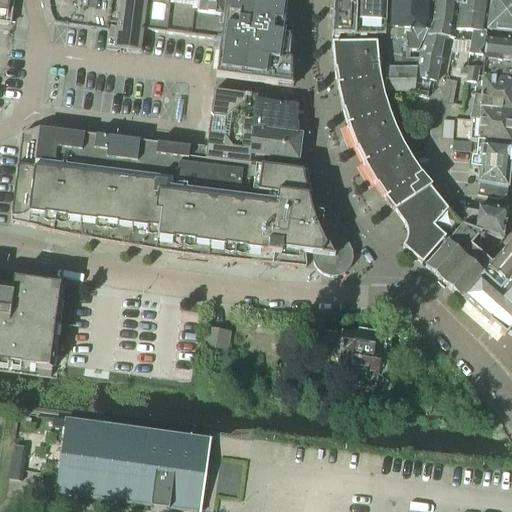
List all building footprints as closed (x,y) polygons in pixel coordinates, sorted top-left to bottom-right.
[(0,0),(0,23),(12,25),(15,0),(0,0)] [(50,0),(49,7),(51,17),(54,26),(107,32),(110,0),(50,0)] [(112,0),(106,50),(117,51),(127,53),(140,54),(143,32),(147,0),(112,0)] [(147,0),(143,32),(163,34),(168,35),(172,0),(147,0)] [(172,0),(168,35),(193,38),(197,15),(200,15),(201,0),(172,0)] [(197,15),(193,38),(220,42),(224,0),(201,0),(200,15),(197,15)] [(224,0),(220,42),(215,78),(243,82),(252,0),(224,0)] [(252,0),(243,82),(292,89),(292,62),(287,62),(291,38),(285,37),(285,25),(288,0),(252,0)] [(332,0),(331,37),(355,40),(358,0),(332,0)] [(358,0),(355,40),(355,46),(385,45),(386,0),(358,0)] [(386,0),(385,45),(385,49),(385,61),(385,70),(388,70),(417,70),(418,70),(418,61),(406,61),(406,50),(418,51),(421,45),(421,32),(425,33),(430,22),(431,0),(386,0)] [(418,56),(418,61),(418,70),(417,70),(414,95),(414,98),(427,100),(430,82),(436,83),(442,53),(452,55),(453,42),(459,8),(461,8),(462,0),(434,0),(432,23),(418,56)] [(459,8),(453,42),(471,43),(467,70),(482,72),(486,39),(490,0),(462,0),(461,8),(459,8)] [(511,0),(490,0),(486,39),(511,41),(511,0)] [(511,41),(486,39),(482,72),(481,79),(482,79),(511,82),(511,41)] [(331,46),(333,72),(335,82),(337,92),(383,85),(385,70),(385,61),(385,49),(385,45),(355,46),(331,46)] [(465,78),(465,84),(477,86),(478,79),(481,79),(482,72),(467,70),(460,69),(459,77),(465,78)] [(385,70),(383,85),(383,95),(393,95),(414,95),(417,70),(388,70),(385,70)] [(480,100),(476,100),(473,110),(511,111),(511,82),(482,79),(480,100)] [(442,104),(453,106),(456,84),(445,82),(442,104)] [(383,85),(337,92),(339,103),(342,113),(346,126),(351,138),(356,136),(401,119),(393,95),(383,95),(383,85)] [(213,93),(204,162),(217,164),(222,127),(296,136),(296,128),(295,127),(295,110),(256,105),(256,99),(213,93)] [(469,143),(476,143),(476,142),(511,143),(511,131),(511,111),(473,110),(471,122),(469,143)] [(356,136),(351,138),(357,152),(361,161),(365,170),(371,167),(405,151),(406,133),(401,119),(356,136)] [(442,141),(452,141),(454,123),(443,122),(442,141)] [(222,127),(217,164),(234,166),(258,169),(260,159),(298,163),(301,138),(296,137),(296,136),(222,127)] [(407,131),(406,152),(424,152),(425,132),(407,131)] [(298,191),(296,174),(258,169),(234,166),(217,164),(204,162),(188,160),(189,150),(39,132),(21,138),(10,225),(77,240),(178,256),(232,263),(251,264),(305,270),(304,262),(304,256),(305,250),(308,245),(313,238),(308,225),(303,212),(300,201),(298,191)] [(479,171),(477,184),(507,188),(511,143),(476,142),(476,143),(477,143),(476,161),(472,161),(471,170),(479,171)] [(471,154),(471,144),(453,143),(452,153),(471,154)] [(371,167),(365,170),(369,177),(372,182),(374,187),(378,192),(382,199),(387,205),(391,211),(394,215),(400,223),(403,228),(429,210),(442,207),(437,200),(430,191),(431,190),(431,189),(429,190),(410,161),(411,153),(405,152),(405,151),(371,167)] [(479,185),(477,198),(495,201),(499,200),(506,197),(507,188),(477,184),(477,185),(479,185)] [(460,227),(462,227),(463,226),(464,212),(465,206),(452,204),(442,207),(429,210),(403,228),(404,230),(405,233),(406,236),(406,240),(406,243),(405,246),(403,248),(402,250),(422,267),(457,226),(460,227)] [(464,212),(463,226),(480,234),(502,240),(505,213),(479,209),(478,214),(464,212)] [(463,226),(462,227),(425,270),(463,304),(483,278),(492,267),(470,247),(480,234),(463,226)] [(312,263),(312,264),(313,266),(314,268),(314,269),(315,271),(317,272),(318,274),(321,276),(325,278),(327,279),(329,279),(332,280),(334,279),(337,279),(339,278),(341,277),(343,276),(344,275),(346,274),(347,273),(348,271),(349,270),(350,268),(351,267),(351,265),(352,263),(352,261),(352,259),(352,257),(352,256),(351,254),(351,252),(350,250),(349,249),(348,247),(347,246),(346,245),(345,243),(342,241),(340,241),(337,240),(335,239),(333,239),(330,239),(328,239),(325,240),(323,241),(320,243),(319,244),(318,245),(316,246),(315,248),(314,251),(313,252),(312,254),(312,256),(312,257),(312,259),(312,261),(312,263)] [(492,267),(483,278),(500,291),(511,275),(511,248),(509,247),(492,267)] [(0,367),(1,362),(10,363),(10,366),(40,370),(39,377),(51,379),(62,288),(15,282),(16,276),(0,273),(0,367)] [(511,275),(500,291),(480,316),(487,322),(488,321),(489,323),(487,326),(505,341),(511,333),(511,275)] [(483,278),(463,304),(466,307),(467,305),(472,310),(480,316),(500,291),(483,278)] [(227,358),(230,334),(206,331),(203,355),(227,358)] [(356,379),(357,379),(357,382),(376,385),(378,376),(380,376),(383,374),(385,373),(387,371),(387,369),(388,366),(387,364),(386,362),(384,361),(383,360),(385,344),(323,334),(320,351),(343,354),(341,371),(357,374),(356,379)] [(65,422),(54,420),(53,428),(64,429),(65,422)] [(190,511),(200,511),(204,485),(211,441),(66,421),(56,493),(190,511)] [(11,465),(8,482),(20,484),(23,467),(11,465)]
